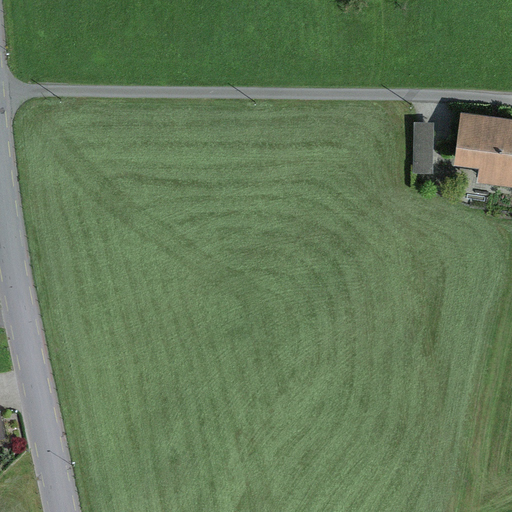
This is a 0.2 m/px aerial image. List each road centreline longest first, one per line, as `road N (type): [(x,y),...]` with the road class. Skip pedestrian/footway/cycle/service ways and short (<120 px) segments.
road 1 (track): [(511,101),(0,91)]
road 2 (tertiary): [(0,159),(19,311),(61,511)]
